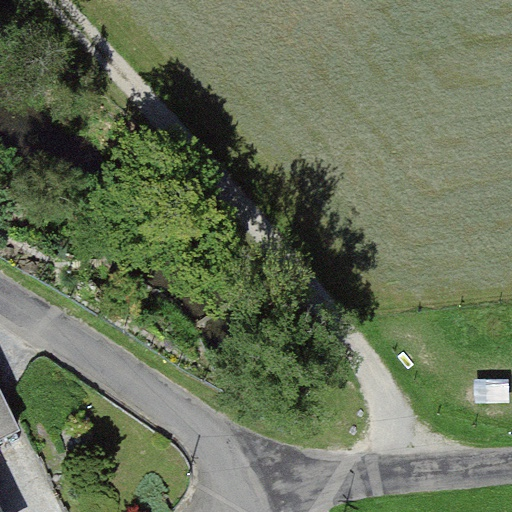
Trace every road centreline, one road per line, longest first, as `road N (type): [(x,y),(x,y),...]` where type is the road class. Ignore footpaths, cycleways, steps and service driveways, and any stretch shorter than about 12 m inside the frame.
road 1 (track): [(473,477),(55,0)]
road 2 (unclassified): [(0,292),(193,417),(238,505)]
road 3 (unclassified): [(238,505),(511,473)]
